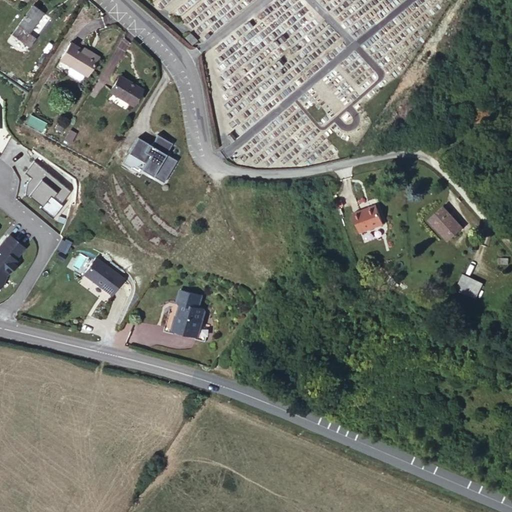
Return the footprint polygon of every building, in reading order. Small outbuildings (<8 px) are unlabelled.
[(33,5),(18,23),(28,32),(44,13),(33,5)] [(28,32),(18,23),(12,30),(29,44),(35,37),(28,32)] [(198,40),(191,32),(186,37),(193,45),(198,40)] [(84,52),(70,43),(60,58),(72,65),(70,67),(71,72),(80,78),(85,76),(87,74),(89,75),(99,57),(86,49),(84,52)] [(143,87),(121,74),(111,90),(134,104),(143,87)] [(44,134),(48,123),(31,117),(27,127),(44,134)] [(139,135),(124,162),(134,167),(140,157),(146,161),(142,167),(165,180),(178,158),(167,152),(174,141),(158,132),(152,143),(139,135)] [(35,163),(26,175),(32,179),(29,185),(27,197),(32,197),(44,206),(43,208),(56,219),(66,206),(64,204),(74,192),(35,163)] [(360,232),(383,226),(378,205),(354,212),(360,232)] [(463,228),(443,205),(429,217),(450,240),(463,228)] [(24,244),(9,233),(0,243),(0,281),(3,282),(7,272),(17,258),(14,256),(24,244)] [(124,280),(96,259),(84,275),(112,296),(124,280)] [(482,282),(463,274),(458,287),(477,295),(482,282)] [(200,294),(179,289),(176,299),(178,302),(182,303),(180,311),(169,308),(164,330),(205,340),(209,323),(199,321),(200,319),(203,317),(204,310),(203,307),(198,306),(200,294)]
